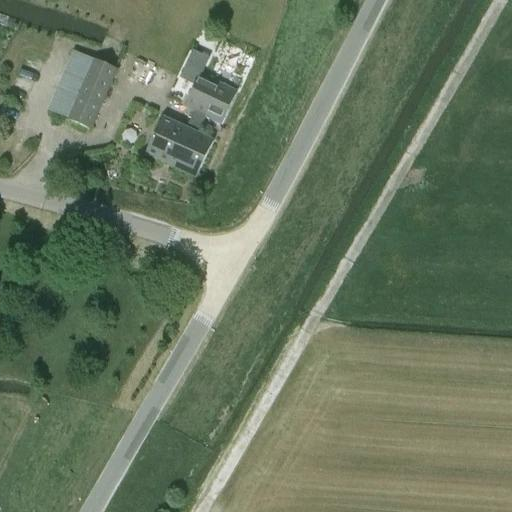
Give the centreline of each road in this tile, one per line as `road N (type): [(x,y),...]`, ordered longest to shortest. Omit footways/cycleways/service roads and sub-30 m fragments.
road 1 (track): [(508,0),(204,511)]
road 2 (unclassified): [(235,264),(375,0)]
road 3 (unclassified): [(91,511),(235,264)]
road 4 (unclassified): [(235,264),(171,236),(0,189)]
